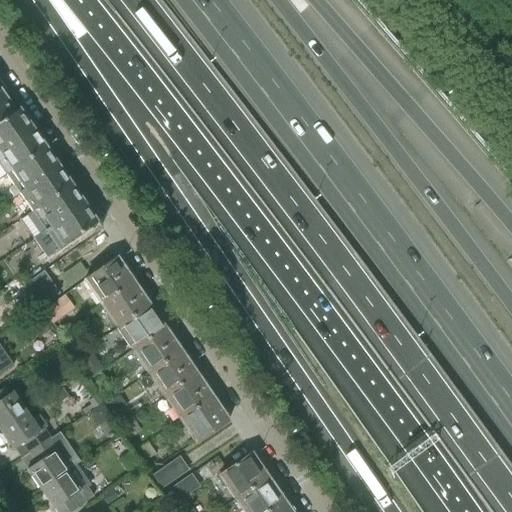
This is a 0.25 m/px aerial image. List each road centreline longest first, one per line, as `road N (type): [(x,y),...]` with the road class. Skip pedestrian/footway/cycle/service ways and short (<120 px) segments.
road 1 (motorway): [(79,0),(466,511)]
road 2 (motorway): [(135,0),(511,505)]
road 3 (motorway): [(46,0),(391,511)]
road 4 (residential): [(325,511),(0,32)]
road 5 (motorway): [(511,417),(198,0)]
road 6 (motorway): [(511,302),(276,0)]
road 7 (motorway): [(511,228),(314,0)]
